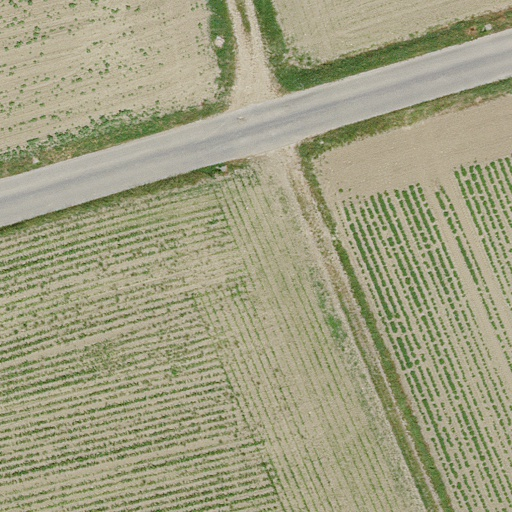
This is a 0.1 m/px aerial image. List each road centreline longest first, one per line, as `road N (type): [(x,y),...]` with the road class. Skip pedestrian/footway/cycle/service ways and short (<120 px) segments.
road 1 (track): [(430,511),(250,85),(235,0)]
road 2 (unclassified): [(511,55),(0,200)]
